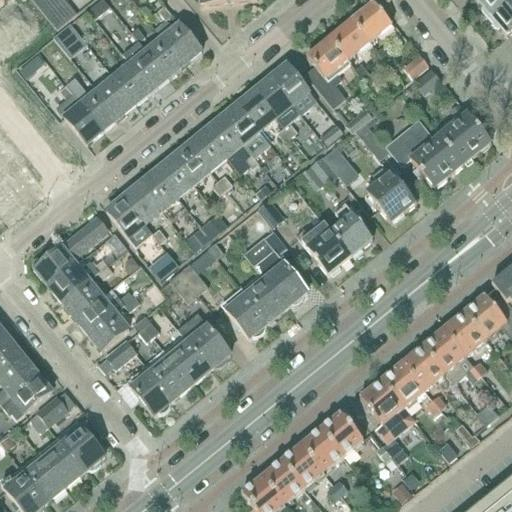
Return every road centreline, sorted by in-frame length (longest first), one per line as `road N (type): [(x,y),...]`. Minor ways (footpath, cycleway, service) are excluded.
road 1 (residential): [(0,256),(320,0)]
road 2 (secondary): [(148,511),(460,254)]
road 3 (residential): [(132,444),(0,279)]
road 4 (residential): [(408,0),(511,118)]
